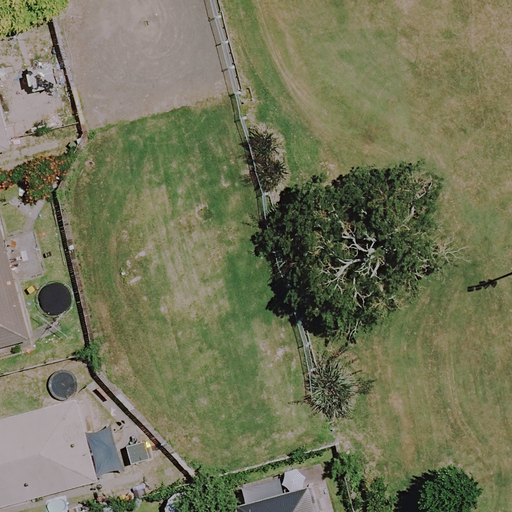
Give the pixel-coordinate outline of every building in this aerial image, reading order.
[(0,156),(11,154),(0,111),(0,156)] [(218,268),(236,262),(222,219),(204,225),(187,172),(90,203),(132,333),(229,302),(218,268)] [(0,348),(25,342),(0,244),(0,348)] [(308,432),(281,326),(236,337),(263,443),(308,432)] [(0,509),(101,482),(78,401),(0,422),(0,509)]
